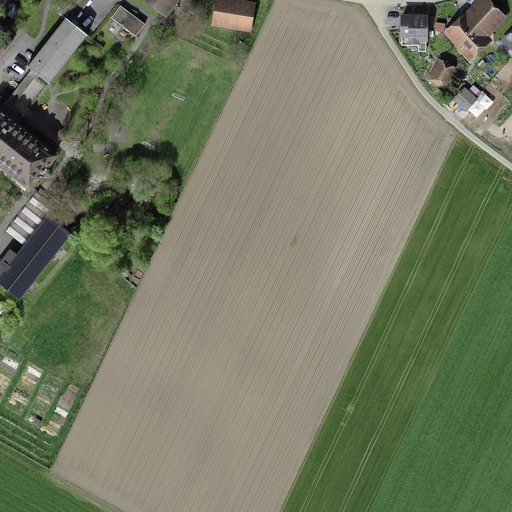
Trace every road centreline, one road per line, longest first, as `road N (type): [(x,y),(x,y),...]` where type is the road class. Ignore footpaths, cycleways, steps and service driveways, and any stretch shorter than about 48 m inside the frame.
road 1 (track): [(377,0),(378,25),(416,85),(511,167)]
road 2 (track): [(109,511),(0,449)]
